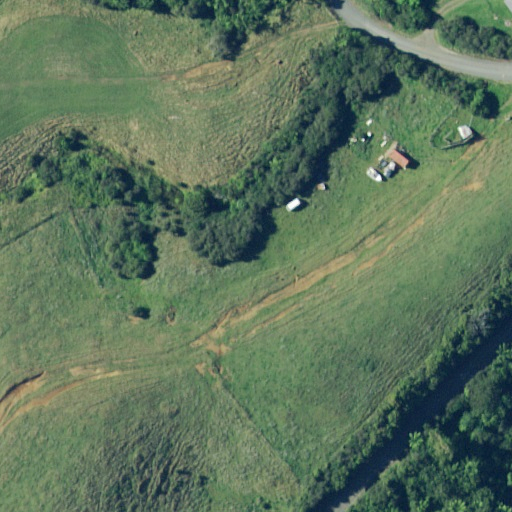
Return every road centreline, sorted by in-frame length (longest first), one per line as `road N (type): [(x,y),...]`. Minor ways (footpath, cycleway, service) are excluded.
road 1 (unclassified): [(511,332),(332,511)]
road 2 (unclassified): [(334,0),(364,25),(431,54),(511,74)]
